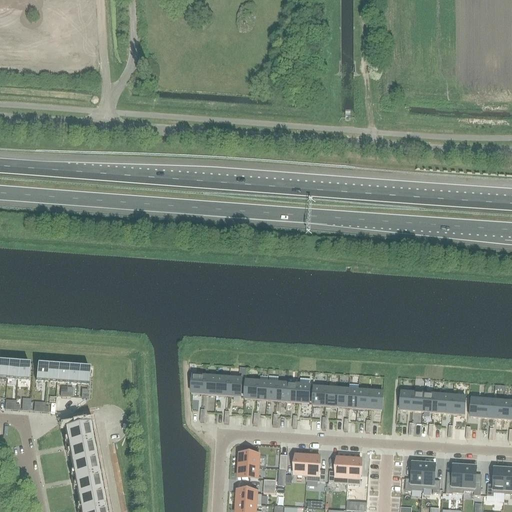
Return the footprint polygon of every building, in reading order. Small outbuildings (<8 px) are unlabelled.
[(0,362),(0,377),(9,379),(10,364),(0,362)] [(10,364),(9,379),(20,379),(21,364),(10,364)] [(21,364),(20,379),(31,380),(32,365),(21,364)] [(37,365),(36,380),(47,381),(48,366),(37,365)] [(48,366),(47,381),(58,382),(59,367),(48,366)] [(59,367),(58,382),(68,382),(69,367),(59,367)] [(69,367),(68,382),(79,383),(80,368),(69,367)] [(80,368),(79,383),(90,384),(91,369),(80,368)] [(204,396),(205,378),(192,377),(191,395),(204,396)] [(217,379),(205,378),(204,396),(216,397),(217,379)] [(228,398),(230,380),(217,379),(216,397),(228,398)] [(230,380),(228,398),(241,399),(242,381),(230,380)] [(246,383),(244,401),(255,401),(257,384),(246,383)] [(255,401),(266,402),(267,384),(257,384),(255,401)] [(278,385),(267,384),(266,402),(277,403),(278,385)] [(289,386),(278,385),(277,403),(287,404),(289,386)] [(298,405),(299,387),(289,386),(287,404),(298,405)] [(298,405),(309,405),(310,387),(299,387),(298,405)] [(325,390),(314,389),(313,407),(324,408),(325,390)] [(324,408),(336,409),(337,391),(325,390),(324,408)] [(349,392),(337,391),(336,409),(347,410),(349,392)] [(347,410),(359,411),(360,393),(349,392),(347,410)] [(359,411),(370,411),(372,393),(360,393),(359,411)] [(370,411),(382,412),(383,394),(372,393),(370,411)] [(401,394),(400,412),(413,413),(414,395),(401,394)] [(414,395),(413,413),(422,414),(424,396),(414,395)] [(424,396),(422,414),(432,415),(433,397),(424,396)] [(433,397),(432,415),(442,415),(443,397),(433,397)] [(443,397),(442,415),(452,416),(453,398),(443,397)] [(453,398),(452,416),(464,417),(466,399),(453,398)] [(471,401),(470,419),(483,420),(484,402),(471,401)] [(484,402),(483,420),(492,421),(494,403),(484,402)] [(494,403),(492,421),(502,421),(504,403),(494,403)] [(511,404),(504,403),(502,421),(511,422),(511,404)] [(83,462),(89,461),(95,460),(93,452),(90,435),(89,427),(88,427),(83,428),(81,428),(77,429),(73,430),(71,430),(65,431),(68,445),(65,446),(65,448),(66,451),(69,451),(71,465),(77,464),(83,462)] [(240,456),(239,468),(259,469),(266,470),(266,459),(259,458),(259,457),(240,456)] [(295,458),(294,478),(306,478),(308,459),(295,458)] [(307,478),(306,483),(325,484),(326,473),(319,472),(320,459),(308,458),(307,478)] [(74,479),(71,479),(72,485),(75,484),(78,498),(101,494),(95,460),(89,461),(83,462),(77,464),(71,465),(74,479)] [(329,473),(329,484),(348,486),(349,461),(337,460),(336,473),(329,473)] [(349,461),(348,486),(360,486),(362,462),(349,461)] [(406,481),(405,493),(412,493),(412,492),(422,493),(424,466),(413,465),(412,481),(406,481)] [(424,466),(422,493),(423,493),(423,490),(433,491),(433,495),(439,495),(440,483),(434,483),(435,467),(424,466)] [(239,468),(238,481),(258,482),(259,469),(239,468)] [(447,483),(446,495),(453,496),(453,495),(463,495),(465,469),(454,468),(453,475),(453,484),(447,483)] [(465,469),(463,495),(464,495),(464,493),(474,494),(474,497),(480,498),(481,486),(475,485),(476,476),(476,469),(465,469)] [(504,493),(506,471),(495,471),(494,487),(488,486),(487,498),(493,499),(494,493),(504,493)] [(237,493),(236,505),(256,506),(261,506),(262,496),(257,496),(257,494),(237,493)] [(80,511),(104,511),(101,494),(78,498),(80,511)]
